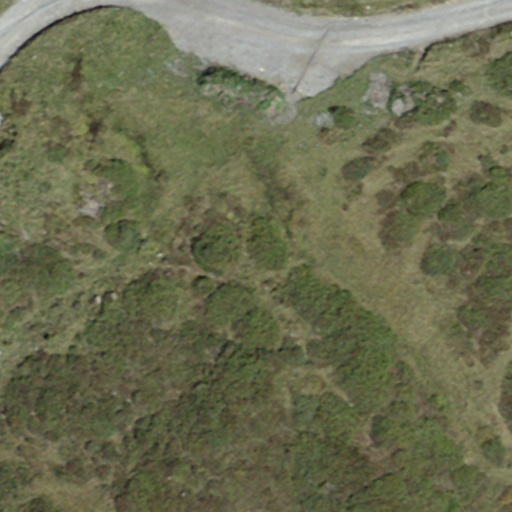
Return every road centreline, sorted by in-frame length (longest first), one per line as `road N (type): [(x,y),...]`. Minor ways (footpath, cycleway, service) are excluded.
road 1 (track): [(511,3),(406,40),(193,0)]
road 2 (track): [(116,0),(18,31),(0,63)]
